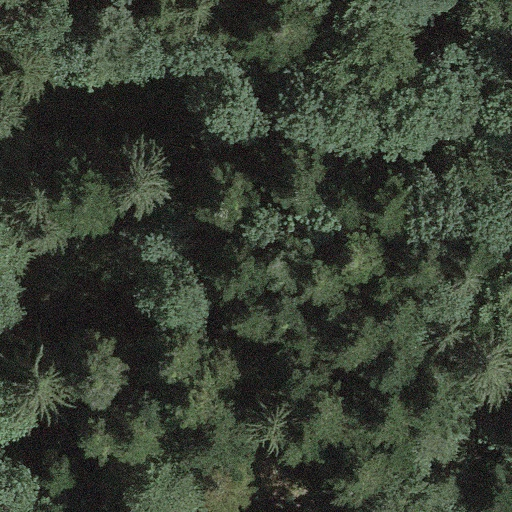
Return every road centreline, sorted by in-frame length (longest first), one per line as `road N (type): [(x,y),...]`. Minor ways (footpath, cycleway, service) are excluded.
road 1 (track): [(26,0),(173,54),(492,0)]
road 2 (track): [(173,54),(0,121)]
